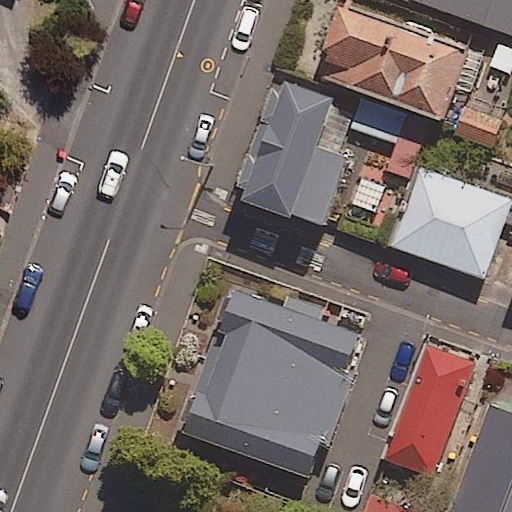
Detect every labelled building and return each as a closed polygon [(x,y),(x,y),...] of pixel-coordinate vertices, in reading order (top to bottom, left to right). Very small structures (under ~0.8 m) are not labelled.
[(511,0),(402,0),(511,38),(511,0)] [(472,61),(345,13),(319,82),(446,130),(472,61)] [(338,107),(284,88),(242,207),(326,237),(352,165),(322,154),(338,107)] [(504,123),(469,112),(460,140),(494,152),(504,123)] [(511,220),(511,205),(421,173),(394,250),(489,284),(511,220)] [(379,325),(253,282),(206,419),(333,462),(379,325)] [(476,367),(428,350),(385,468),(434,486),(476,367)] [(511,511),(511,417),(492,410),(455,511),(511,511)]
